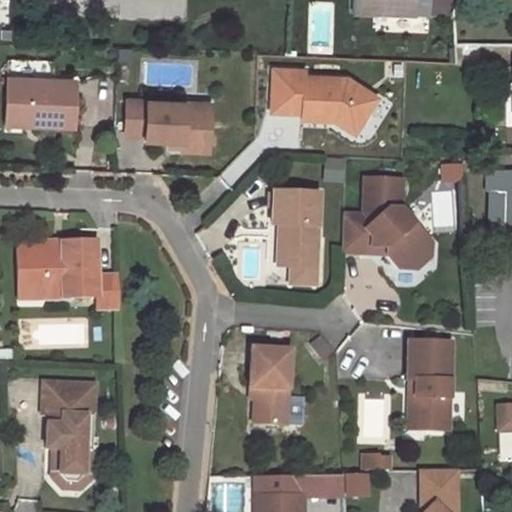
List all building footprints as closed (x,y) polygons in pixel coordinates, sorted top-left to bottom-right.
[(352,0),(352,13),(428,14),(428,0),(352,0)] [(270,69),(264,118),(368,130),(374,81),(270,69)] [(74,80),(5,78),(3,124),(72,127),(74,80)] [(206,151),(208,114),(182,112),(183,102),(125,100),(123,134),(143,135),(143,139),(168,140),(180,141),(180,146),(180,150),(206,151)] [(511,171),(487,171),(486,215),(486,243),(511,243),(511,171)] [(400,181),(363,179),(362,216),(342,215),(340,253),(384,255),(384,257),(396,270),(414,270),(415,255),(428,243),(399,210),(400,181)] [(317,194),(272,191),(270,225),(277,225),(276,259),(289,260),(289,267),(315,268),(317,194)] [(95,241),(15,244),(17,300),(96,298),(96,309),(118,308),(117,276),(96,277),(95,241)] [(428,243),(415,255),(414,270),(428,258),(428,243)] [(289,260),(276,259),(276,267),(289,267),(289,260)] [(449,343),(406,341),(406,380),(407,380),(407,416),(425,416),(424,430),(448,431),(449,343)] [(284,351),(245,350),(244,389),(250,389),(250,426),(283,426),(284,351)] [(93,385),(41,383),(40,415),(45,415),(43,449),(50,450),(58,450),(57,475),(63,482),(75,483),(82,476),(83,451),(90,451),(93,385)] [(290,398),(289,425),(301,425),(302,399),(290,398)] [(425,416),(407,416),(407,430),(424,430),(425,416)] [(511,418),(497,419),(497,428),(499,435),(498,445),(511,443),(511,418)] [(58,450),(50,450),(49,478),(60,490),(77,490),(89,480),(90,451),(83,451),(82,476),(75,483),(63,482),(57,475),(58,450)] [(388,470),(388,457),(376,457),(376,455),(361,455),(361,470),(388,470)] [(455,511),(456,470),(420,470),(419,511),(455,511)] [(293,511),(293,496),(254,496),(253,511),(293,511)] [(301,511),(302,496),(293,496),(293,511),(301,511)]
